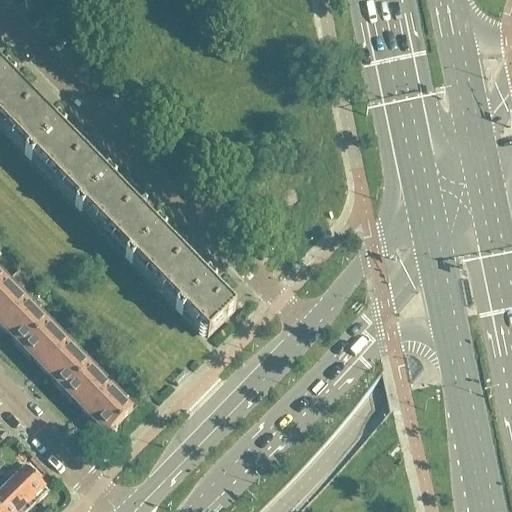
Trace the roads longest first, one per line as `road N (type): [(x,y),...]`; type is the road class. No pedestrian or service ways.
road 1 (residential): [(0,12),(281,300)]
road 2 (secondary): [(307,327),(125,511)]
road 3 (secondary): [(196,511),(368,337)]
road 4 (primary): [(384,0),(425,195)]
road 5 (secondary): [(425,195),(307,327)]
road 6 (primary): [(454,339),(488,511)]
road 7 (residential): [(96,489),(0,390)]
road 8 (primary): [(511,320),(488,200)]
road 9 (primary): [(472,130),(450,10)]
